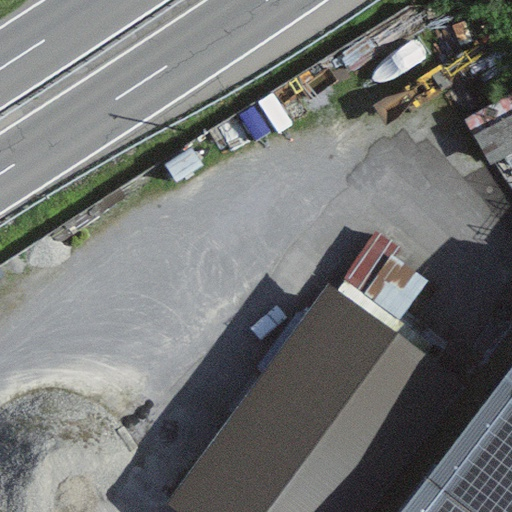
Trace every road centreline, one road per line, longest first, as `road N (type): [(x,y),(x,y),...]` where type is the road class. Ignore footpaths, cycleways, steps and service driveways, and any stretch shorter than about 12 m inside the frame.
road 1 (unknown): [(0,352),(292,162)]
road 2 (motorway): [(0,173),(266,0)]
road 3 (motorway): [(104,0),(0,68)]
